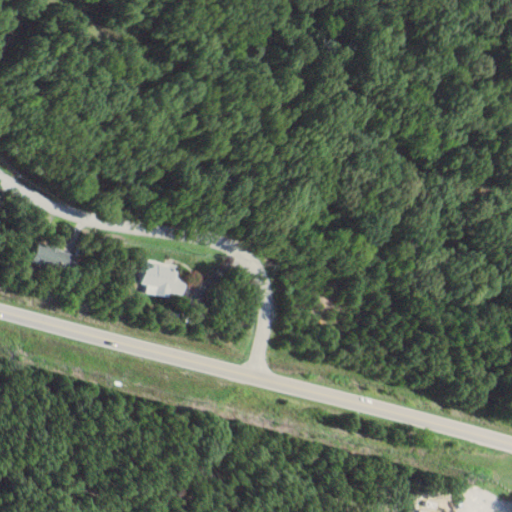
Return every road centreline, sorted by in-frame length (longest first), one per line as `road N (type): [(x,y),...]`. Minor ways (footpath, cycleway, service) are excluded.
road 1 (secondary): [(0,309),(511,443)]
road 2 (residential): [(253,376),(266,316),(263,282),(244,260),(185,237),(83,221),(0,179)]
road 3 (residential): [(438,0),(511,105)]
